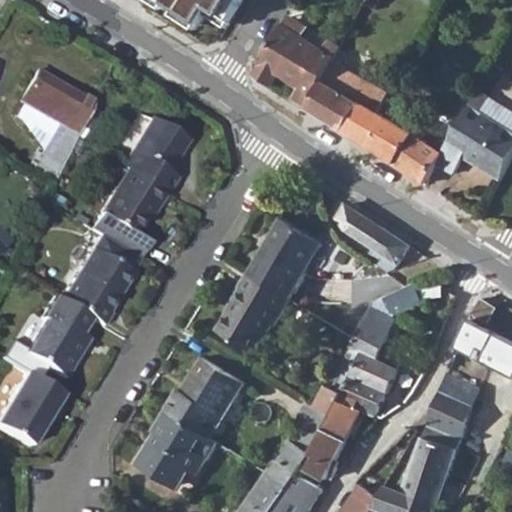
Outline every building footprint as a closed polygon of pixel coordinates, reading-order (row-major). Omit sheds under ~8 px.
[(163,0),(200,24),(212,9),(234,23),(248,0),(163,0)] [(308,109),(323,82),(324,81),(335,61),(343,47),(331,40),(325,51),(303,37),(308,28),(296,19),(292,23),(287,20),(261,64),(254,74),(273,86),(280,76),(305,90),(298,102),(308,109)] [(324,81),(335,88),(346,68),(335,61),(324,81)] [(323,82),(308,109),(345,130),(363,104),(380,114),(390,94),(346,68),(335,88),(324,81),(323,82)] [(81,124),(91,104),(34,73),(25,89),(81,124)] [(73,139),(81,124),(25,89),(17,102),(20,104),(13,117),(18,120),(41,149),(29,171),(51,184),(73,139)] [(491,97),(481,90),(444,155),(439,163),(456,174),(466,157),(503,180),(511,163),(511,130),(482,112),(491,97)] [(482,112),(511,130),(511,109),(491,97),(482,112)] [(439,163),(444,155),(422,140),(435,121),(421,111),(409,131),(380,114),(363,104),(345,130),(398,164),(425,184),(439,163)] [(164,173),(184,141),(148,119),(120,167),(125,170),(164,194),(173,178),(164,173)] [(98,237),(119,249),(136,260),(140,263),(150,246),(133,237),(143,219),(151,206),(155,208),(164,194),(125,170),(97,214),(89,231),(98,237)] [(398,270),(413,247),(348,205),(339,219),(348,230),(376,248),(370,258),(390,273),(398,270)] [(143,219),(147,221),(155,208),(151,206),(143,219)] [(293,299),(326,244),(284,219),(250,273),(293,299)] [(0,236),(0,254),(9,251),(3,235),(0,236)] [(119,249),(98,237),(58,301),(88,318),(100,326),(108,312),(107,311),(130,274),(129,274),(136,260),(119,249)] [(276,327),(293,299),(250,273),(242,288),(246,290),(231,313),(220,331),(256,353),(274,325),(276,327)] [(392,317),(424,302),(416,284),(375,303),(357,338),(351,349),(379,361),(382,355),(398,320),(392,317)] [(227,311),(231,313),(246,290),(242,288),(227,311)] [(88,318),(58,301),(52,296),(38,319),(42,321),(22,354),(62,379),(68,370),(64,367),(82,337),(78,335),(88,318)] [(510,377),(511,373),(511,346),(465,323),(454,348),(510,377)] [(64,367),(68,370),(87,340),(82,337),(64,367)] [(400,370),(379,361),(351,349),(331,387),(346,394),(342,401),(363,411),(378,418),(400,370)] [(214,439),(248,383),(205,358),(185,391),(180,389),(167,410),(214,439)] [(453,365),(461,369),(464,362),(456,359),(453,365)] [(450,373),(470,383),(474,375),(461,369),(453,365),(450,373)] [(0,430),(28,446),(59,395),(23,373),(0,411),(0,430)] [(481,389),(470,383),(450,373),(442,391),(475,407),(481,389)] [(342,401),(346,394),(331,387),(320,407),(335,415),(328,430),(348,440),(363,411),(342,401)] [(440,505),(475,407),(442,391),(438,404),(406,493),(440,505)] [(309,428),(324,436),(328,430),(335,415),(320,407),(311,403),(300,423),(309,428)] [(221,443),(214,439),(167,410),(155,431),(157,433),(161,435),(156,443),(152,441),(139,464),(176,487),(187,469),(192,472),(202,456),(210,461),(221,443)] [(314,453),(324,436),(309,428),(301,445),(293,440),(270,473),(292,487),(300,475),(305,468),(313,455),(314,453)] [(326,481),(348,440),(328,430),(324,436),(314,453),(313,455),(305,468),(326,481)] [(152,441),(156,443),(161,435),(157,433),(152,441)] [(192,472),(200,477),(210,461),(202,456),(192,472)] [(176,487),(181,490),(192,472),(187,469),(176,487)] [(274,511),(292,487),(270,473),(242,511),(274,511)] [(292,487),(274,511),(310,511),(325,490),(300,475),(292,487)] [(373,511),(375,510),(382,499),(364,486),(346,511),(373,511)] [(406,493),(405,493),(389,487),(382,499),(375,510),(373,511),(437,511),(440,505),(406,493)]
